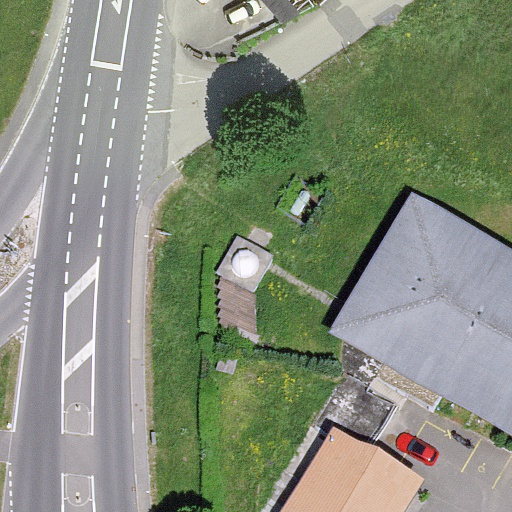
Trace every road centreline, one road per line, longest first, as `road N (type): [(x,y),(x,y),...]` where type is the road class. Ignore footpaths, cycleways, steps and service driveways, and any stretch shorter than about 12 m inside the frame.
road 1 (residential): [(88,175),(147,115),(367,0)]
road 2 (primary): [(79,451),(88,175)]
road 3 (primary): [(88,175),(117,0)]
road 4 (tertiary): [(88,175),(0,279)]
